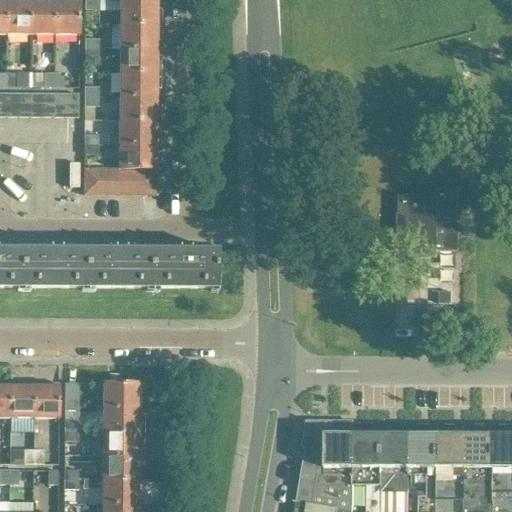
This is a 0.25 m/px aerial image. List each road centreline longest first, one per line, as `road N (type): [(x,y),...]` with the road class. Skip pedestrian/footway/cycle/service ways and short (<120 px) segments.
road 1 (residential): [(274,344),(0,341)]
road 2 (residential): [(275,371),(511,371)]
road 3 (residential): [(176,228),(175,0)]
road 4 (residential): [(270,224),(281,214),(277,100),(275,53),(263,40)]
road 5 (residential): [(263,40),(252,55),(259,214),(270,224)]
road 6 (residential): [(0,226),(176,228)]
road 7 (residential): [(275,398),(261,409),(244,511)]
